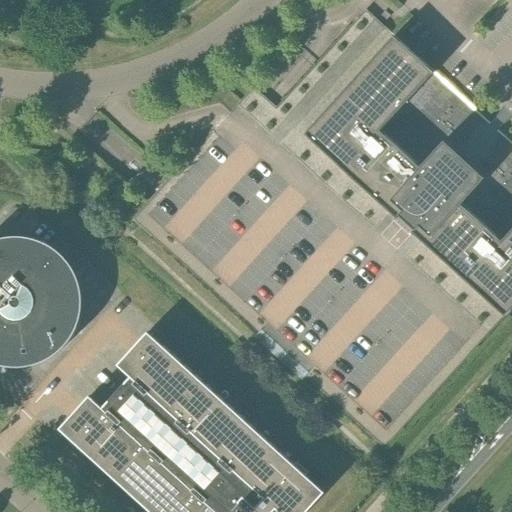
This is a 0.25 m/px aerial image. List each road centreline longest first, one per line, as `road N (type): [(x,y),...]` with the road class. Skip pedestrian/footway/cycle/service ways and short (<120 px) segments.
road 1 (unclassified): [(0,81),(65,85),(143,74),(211,48),(261,0)]
road 2 (secondary): [(511,418),(426,511)]
